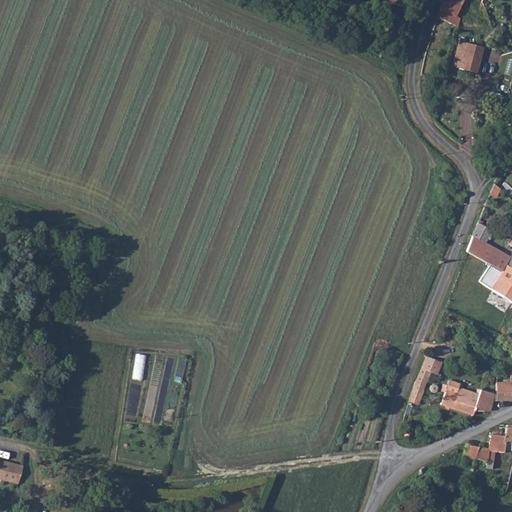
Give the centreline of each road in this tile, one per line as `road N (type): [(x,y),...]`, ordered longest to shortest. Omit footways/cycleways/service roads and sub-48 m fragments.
road 1 (track): [(390,452),(173,483),(109,462),(24,449)]
road 2 (unclassified): [(387,471),(396,405),(478,186)]
road 3 (unclassified): [(478,186),(427,128),(412,95),(413,42),(428,0)]
road 4 (unclassified): [(511,408),(387,471)]
